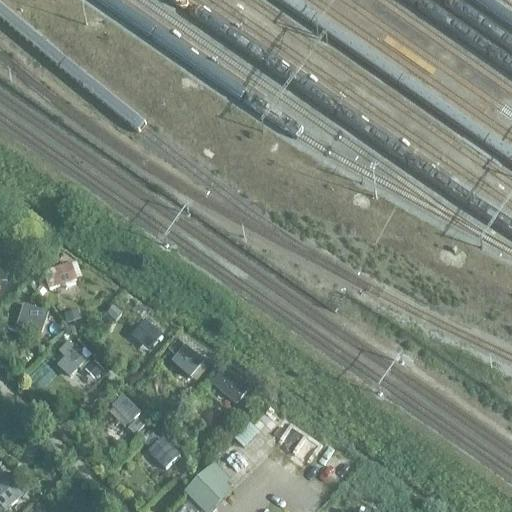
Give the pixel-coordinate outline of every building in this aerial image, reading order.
[(43,275),(49,292),(77,282),(71,265),(43,275)] [(23,309),(16,329),(41,337),(47,317),(23,309)] [(142,319),(130,334),(151,353),(164,338),(142,319)] [(86,362),(67,344),(58,354),(64,360),(56,368),(69,380),(86,362)] [(185,348),(172,364),(191,380),(205,364),(185,348)] [(93,364),(85,372),(93,380),(101,372),(93,364)] [(248,393),(223,372),(211,386),(236,407),(248,393)] [(123,399),(112,410),(129,427),(140,416),(123,399)] [(143,429),(137,423),(129,431),(135,437),(143,429)] [(249,423),(235,438),(246,447),(260,433),(249,423)] [(157,436),(151,431),(143,438),(149,444),(157,436)] [(181,459),(163,439),(148,453),(166,473),(181,459)] [(216,469),(210,474),(226,490),(202,511),(215,511),(234,495),(227,488),(231,484),(216,469)] [(201,511),(202,511),(226,490),(210,474),(187,497),(201,511)] [(6,478),(0,483),(0,508),(3,511),(7,511),(23,497),(6,478)]
